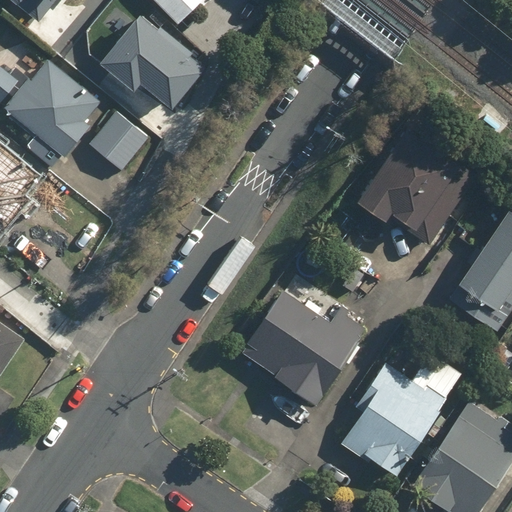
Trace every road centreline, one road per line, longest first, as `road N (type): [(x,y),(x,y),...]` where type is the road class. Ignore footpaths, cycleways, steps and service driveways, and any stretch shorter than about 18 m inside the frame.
road 1 (residential): [(378,0),(95,419)]
road 2 (residential): [(230,511),(95,419)]
